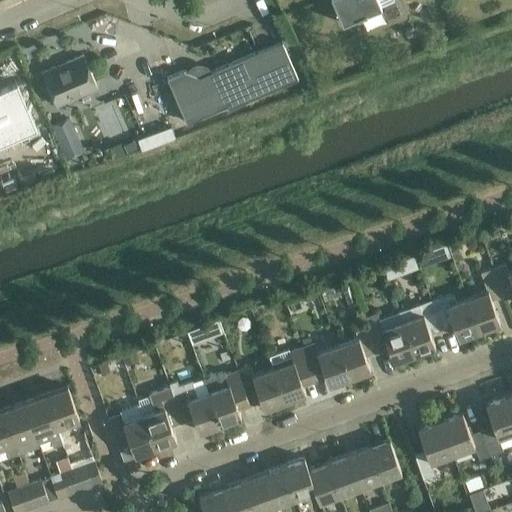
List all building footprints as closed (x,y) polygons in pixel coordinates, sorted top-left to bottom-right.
[(332,0),(343,24),(382,8),(378,0),(332,0)] [(228,109),(298,79),(282,42),(200,77),(184,71),(167,78),(187,123),(227,106),(228,109)] [(83,55),(66,62),(67,64),(56,68),(56,67),(43,72),(58,105),(73,99),(71,95),(96,84),(83,55)] [(17,84),(0,91),(0,145),(37,129),(17,84)] [(129,107),(143,141),(155,136),(141,102),(129,107)] [(511,271),(509,273),(506,264),(493,268),(504,296),(511,293),(511,271)] [(492,301),(504,296),(493,268),(481,273),(487,291),(468,298),(479,330),(500,323),(492,301)] [(479,330),(468,298),(456,302),(454,297),(449,295),(445,297),(445,296),(432,301),(442,329),(454,325),(459,338),(479,330)] [(431,333),(442,329),(432,301),(400,312),(403,321),(415,354),(436,346),(431,333)] [(415,354),(403,321),(383,329),(378,313),(365,318),(367,324),(378,352),(389,348),(394,361),(415,354)] [(366,357),(378,352),(367,324),(355,329),(358,338),(338,345),(350,377),(371,370),(366,357)] [(215,331),(183,341),(187,354),(220,343),(215,331)] [(350,377),(338,345),(318,352),(315,343),(303,347),(313,376),(325,372),(329,385),(350,377)] [(301,380),(313,376),(303,347),(291,352),(290,349),(269,357),(274,368),(285,400),(306,393),(301,380)] [(285,400),(274,368),(254,375),(250,366),(238,371),(248,399),(260,395),(264,408),(285,400)] [(237,403),(248,399),(238,371),(226,375),(224,369),(203,376),(209,391),(221,424),(241,416),(237,403)] [(221,424),(209,391),(197,396),(192,380),(182,384),(185,390),(181,391),(177,380),(169,383),(170,385),(184,423),(195,418),(200,431),(221,424)] [(172,427),(184,423),(170,385),(149,393),(155,411),(144,415),(156,447),(177,440),(172,427)] [(68,386),(46,394),(63,443),(73,439),(67,423),(79,418),(68,386)] [(63,443),(46,394),(25,402),(39,443),(51,439),(54,446),(63,443)] [(511,405),(508,395),(486,403),(494,425),(482,429),(491,455),(503,450),(503,448),(511,444),(511,405)] [(25,402),(3,410),(18,451),(39,443),(36,434),(25,402)] [(156,447),(144,415),(140,403),(139,403),(139,404),(123,410),(121,413),(108,417),(119,446),(130,442),(135,455),(156,447)] [(10,457),(19,454),(3,410),(0,410),(0,446),(5,445),(10,457)] [(462,411),(440,419),(453,453),(474,445),(479,459),(491,455),(482,429),(470,433),(462,411)] [(453,453),(440,419),(418,427),(426,449),(414,454),(424,479),(436,475),(431,461),(453,453)] [(390,439),(369,447),(381,479),(402,472),(390,439)] [(381,479),(369,447),(349,454),(361,487),(381,479)] [(361,487),(349,454),(329,462),(340,494),(361,487)] [(308,469),(309,469),(305,458),(284,465),(296,498),(315,490),(316,490),(308,469)] [(95,460),(72,468),(80,490),(102,482),(95,460)] [(329,462),(309,469),(308,469),(316,490),(315,490),(319,502),(340,494),(329,462)] [(296,498),(284,465),(264,472),(275,505),(296,498)] [(80,490),(72,468),(51,476),(59,498),(80,490)] [(255,511),(275,505),(264,472),(243,480),(254,511),(255,511)] [(59,498),(51,476),(30,484),(37,506),(59,498)] [(254,511),(243,480),(224,487),(221,479),(210,483),(209,484),(211,489),(212,491),(200,496),(205,511),(254,511)] [(19,511),(37,506),(30,484),(9,491),(16,511),(19,511)] [(484,511),(492,509),(484,488),(471,493),(477,511),(484,511)]
